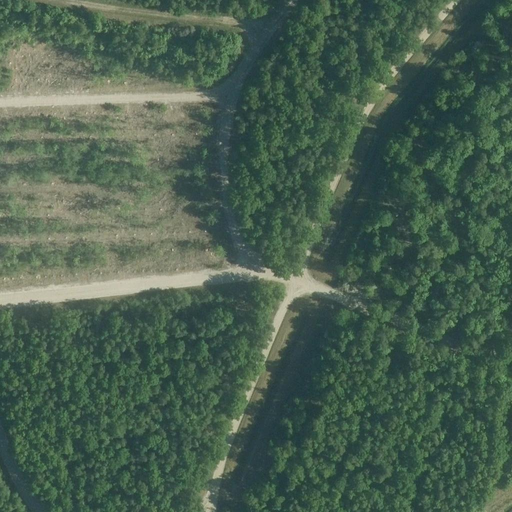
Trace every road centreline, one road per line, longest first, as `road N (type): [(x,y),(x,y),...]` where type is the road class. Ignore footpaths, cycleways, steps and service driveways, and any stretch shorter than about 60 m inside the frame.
road 1 (unknown): [(227,88),(275,22),(71,0)]
road 2 (unknown): [(278,276),(114,284),(0,301)]
road 3 (unknown): [(298,281),(211,511)]
road 4 (unknown): [(227,88),(0,97)]
road 5 (unknown): [(298,281),(472,347),(511,351)]
road 6 (unknown): [(227,88),(217,146),(224,224),(236,247),(278,276)]
